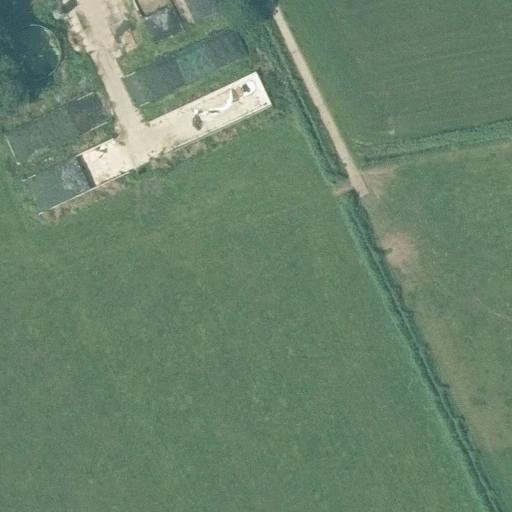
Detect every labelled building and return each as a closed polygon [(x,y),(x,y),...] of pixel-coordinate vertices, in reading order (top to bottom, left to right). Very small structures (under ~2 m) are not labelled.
[(212,0),(187,0),(198,23),(219,14),(212,0)] [(28,80),(33,81),(38,80),(42,79),(47,77),(50,75),(54,71),(57,67),(59,63),(60,58),(60,54),(60,49),(59,44),(57,40),(54,36),(50,33),(47,30),(42,28),(38,27),(33,26),(28,27),(24,28),(19,30),(15,33),(12,36),(9,40),(7,44),(6,49),(6,54),(6,58),(7,63),(9,67),(12,71),(15,74),(19,77),(24,79),(28,80)] [(157,91),(190,82),(183,54),(150,63),(157,91)] [(257,72),(147,119),(160,151),(271,105),(257,72)] [(19,160),(57,145),(44,115),(7,131),(19,160)]
